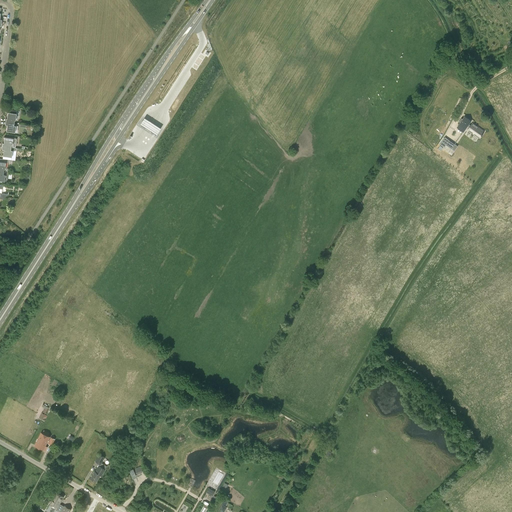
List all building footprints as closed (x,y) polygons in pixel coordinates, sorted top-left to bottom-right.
[(204,54),(197,66),(203,70),(210,58),(204,54)] [(6,118),(5,122),(14,123),(14,120),(15,120),(16,111),(10,110),(9,113),(7,112),(7,118),(6,118)] [(459,121),(460,122),(458,125),(465,130),(467,126),(469,128),(468,130),(479,138),(481,135),(481,136),(482,135),(482,134),(484,132),(472,123),(471,126),(469,124),(471,121),(464,116),(463,119),(461,118),(459,121)] [(140,125),(156,136),(161,129),(144,119),(140,125)] [(16,126),(13,125),(14,123),(5,122),(5,125),(7,125),(6,131),(15,132),(16,126)] [(3,143),(2,143),(2,146),(15,148),(16,139),(4,137),(3,143)] [(455,144),(449,140),(446,145),(451,149),(455,144)] [(16,148),(15,148),(2,146),(1,149),(3,150),(3,156),(11,157),(12,151),(16,151),(16,148)] [(485,165),(492,154),(486,150),(478,161),(485,165)] [(6,168),(5,168),(5,162),(0,161),(0,171),(8,173),(8,171),(8,170),(7,169),(7,168),(6,168)] [(7,182),(8,173),(0,171),(0,180),(4,181),(7,182)] [(47,447),(45,446),(47,441),(49,442),(48,443),(52,445),(54,439),(51,437),(50,440),(48,439),(49,437),(48,436),(49,433),(44,430),(43,433),(41,433),(35,445),(45,451),(47,447)] [(104,459),(99,455),(95,461),(101,464),(104,459)] [(99,465),(95,472),(94,471),(90,478),(96,482),(100,475),(102,476),(105,469),(99,465)] [(51,501),(46,498),(40,508),(44,510),(48,503),(50,504),(57,508),(63,496),(56,492),(51,501)]
